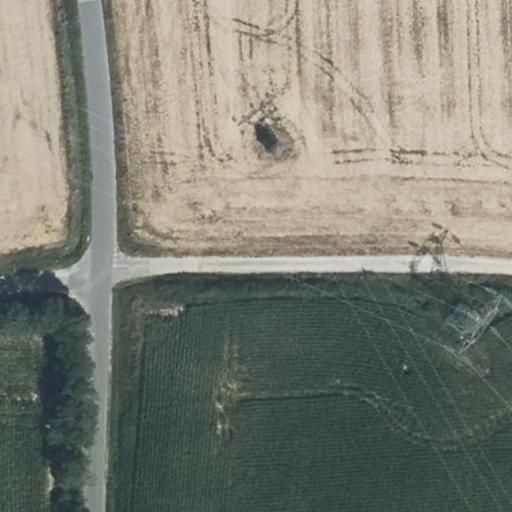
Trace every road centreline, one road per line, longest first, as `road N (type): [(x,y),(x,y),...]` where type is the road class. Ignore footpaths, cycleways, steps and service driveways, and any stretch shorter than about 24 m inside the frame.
road 1 (track): [(97,276),(432,268),(511,277)]
road 2 (unclassified): [(97,276),(87,0)]
road 3 (unclassified): [(93,511),(97,276)]
